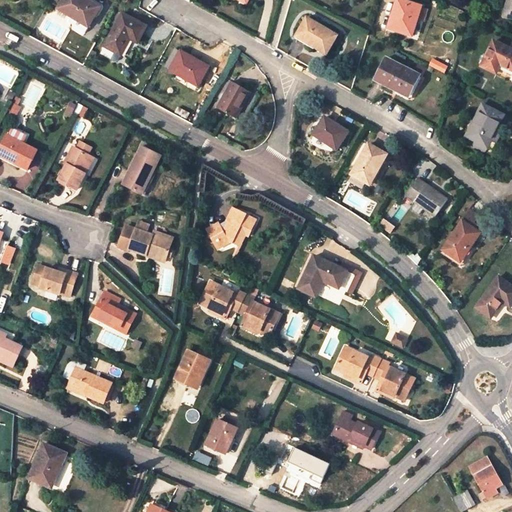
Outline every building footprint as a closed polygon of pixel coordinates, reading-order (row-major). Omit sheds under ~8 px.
[(89,0),(63,0),(58,8),(72,16),(89,26),(101,7),(89,0)] [(422,5),(405,0),(397,0),(395,7),(398,8),(391,29),(412,36),(417,19),(422,5)] [(422,5),(417,19),(423,21),(428,7),(422,5)] [(138,42),(147,26),(123,13),(101,54),(114,62),(119,61),(131,38),(138,42)] [(89,26),(72,16),(70,20),(87,30),(89,26)] [(307,18),(299,32),(312,40),(310,44),(327,54),(338,36),(307,18)] [(296,36),(310,44),(312,40),(299,32),(296,36)] [(482,66),(497,73),(501,65),(511,69),(511,49),(494,41),(482,66)] [(198,60),(181,51),(170,70),(198,86),(207,69),(197,63),(198,60)] [(409,97),(420,74),(387,58),(376,80),(409,97)] [(198,60),(197,63),(207,69),(209,66),(198,60)] [(431,66),(440,71),(443,65),(434,60),(431,66)] [(232,81),(218,108),(237,118),(251,92),(232,81)] [(14,114),(19,105),(13,102),(8,111),(14,114)] [(474,123),(467,135),(479,141),(476,148),(485,152),(493,136),(498,139),(501,132),(501,131),(499,129),(497,128),(500,122),(503,123),(506,116),(483,104),(475,120),(474,123)] [(337,149),(349,132),(325,117),(314,134),(337,149)] [(12,129),(8,136),(23,143),(26,137),(12,129)] [(8,136),(0,152),(16,160),(15,162),(29,169),(38,151),(23,143),(8,136)] [(369,143),(352,174),(368,182),(371,184),(378,171),(388,154),(369,143)] [(78,151),(87,155),(90,149),(82,144),(78,151)] [(138,154),(123,184),(141,192),(148,177),(151,178),(163,155),(143,145),(138,154)] [(78,151),(74,148),(66,164),(68,165),(59,180),(76,190),(85,175),(82,173),(91,158),(87,155),(78,151)] [(0,158),(13,165),(15,162),(16,160),(0,152),(0,158)] [(91,158),(82,173),(85,175),(94,159),(91,158)] [(148,177),(141,192),(146,195),(153,180),(151,178),(148,177)] [(435,216),(448,199),(419,178),(406,196),(435,216)] [(250,236),(257,220),(248,215),(248,214),(235,207),(228,222),(222,225),(219,222),(207,229),(212,238),(216,236),(221,246),(230,242),(245,233),(247,234),(250,236)] [(463,221),(480,233),(483,228),(475,221),(479,216),(470,210),(463,221)] [(153,225),(140,221),(137,228),(129,249),(147,256),(148,251),(167,258),(174,239),(155,232),(154,236),(150,234),(153,225)] [(463,221),(444,249),(458,258),(461,261),(469,249),(480,233),(463,221)] [(129,249),(137,228),(128,224),(119,247),(129,249)] [(2,239),(4,233),(0,231),(0,267),(10,242),(2,239)] [(246,236),(247,234),(245,233),(230,242),(238,246),(240,247),(246,236)] [(217,248),(221,246),(216,236),(212,238),(217,248)] [(166,263),(167,258),(148,251),(147,256),(166,263)] [(315,255),(299,288),(317,296),(322,286),(319,285),(322,280),(324,281),(341,288),(349,271),(315,255)] [(38,266),(35,275),(43,277),(41,283),(39,287),(60,294),(61,293),(70,296),(77,275),(67,272),(65,275),(57,272),(38,266)] [(33,280),(41,283),(43,277),(35,275),(33,280)] [(511,305),(511,284),(499,276),(477,307),(492,317),(504,301),(511,306),(511,305)] [(238,291),(237,294),(210,281),(199,302),(209,307),(223,313),(225,308),(230,310),(230,308),(238,312),(246,295),(238,291)] [(109,293),(96,318),(128,334),(138,314),(119,305),(122,299),(109,293)] [(246,325),(260,331),(270,336),(280,314),(253,302),(255,298),(246,295),(238,312),(246,315),(245,317),(248,319),(246,325)] [(223,313),(209,307),(208,311),(225,320),(230,310),(225,308),(223,313)] [(248,319),(245,317),(240,327),(258,335),(260,331),(246,325),(248,319)] [(0,330),(0,359),(14,366),(24,346),(6,338),(8,334),(0,330)] [(403,348),(407,339),(396,334),(392,343),(403,348)] [(362,373),(366,375),(367,372),(374,375),(382,359),(374,355),(373,358),(346,345),(336,367),(345,372),(359,378),(362,373)] [(210,360),(188,350),(175,379),(194,387),(198,378),(201,380),(210,360)] [(374,375),(382,379),(380,382),(385,384),(382,389),(396,395),(405,400),(415,378),(389,366),(391,363),(382,359),(374,375)] [(113,383),(84,371),(87,365),(85,364),(81,363),(77,361),(73,361),(69,364),(63,377),(72,380),(70,385),(90,393),(89,395),(105,402),(113,383)] [(343,375),(361,384),(366,375),(362,373),(359,378),(345,372),(343,375)] [(385,384),(380,382),(376,391),(394,399),(396,395),(382,389),(385,384)] [(90,393),(70,385),(68,389),(88,397),(89,395),(90,393)] [(341,417),(333,433),(350,441),(351,439),(365,446),(372,449),(380,432),(359,422),(358,424),(350,421),(353,415),(346,411),(343,417),(341,417)] [(237,428),(217,420),(206,445),(226,453),(237,428)] [(351,439),(350,441),(364,447),(365,446),(351,439)] [(29,478),(49,486),(55,471),(58,473),(67,453),(44,443),(29,478)] [(471,467),(485,492),(481,494),(483,499),(487,496),(489,498),(494,495),(491,490),(494,489),(502,484),(487,458),(471,467)] [(55,471),(49,486),(52,487),(58,473),(55,471)] [(462,511),(474,504),(467,492),(455,499),(462,511)]
